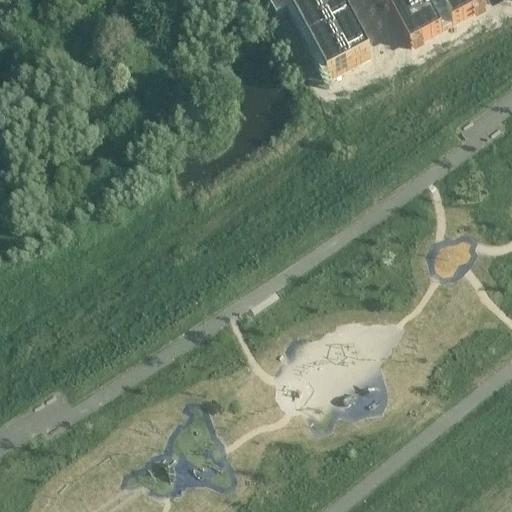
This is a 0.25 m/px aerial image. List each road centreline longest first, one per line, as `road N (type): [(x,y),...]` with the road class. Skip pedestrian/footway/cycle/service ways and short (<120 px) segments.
road 1 (motorway): [(511,122),(0,464)]
road 2 (motorway): [(511,100),(0,441)]
road 3 (motorway): [(511,187),(50,511)]
road 4 (motorway): [(124,511),(511,234)]
road 5 (motorway): [(205,511),(511,288)]
road 6 (motorway): [(314,511),(511,354)]
road 7 (motorway): [(348,511),(511,382)]
